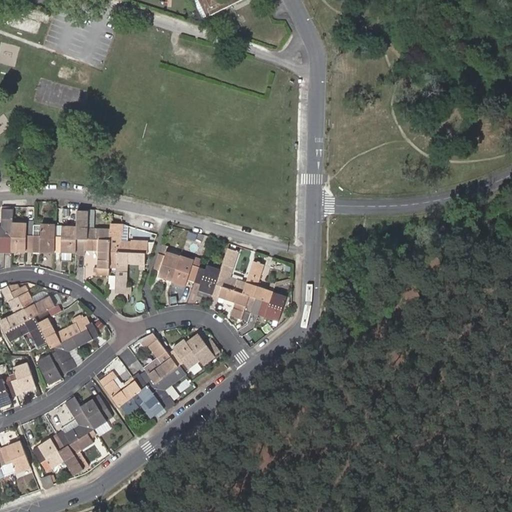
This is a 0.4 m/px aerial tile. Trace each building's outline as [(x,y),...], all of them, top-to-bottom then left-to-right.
[(198,0),(206,17),(241,0),(198,0)] [(1,226),(0,226),(0,252),(12,253),(12,251),(76,253),(76,255),(85,255),(85,251),(98,251),(98,268),(94,268),(94,275),(110,276),(110,268),(117,268),(116,294),(130,294),(132,294),(132,287),(128,287),(129,265),(145,265),(146,255),(148,255),(151,255),(155,243),(148,243),(128,243),(123,242),(123,223),(112,223),(111,230),(89,229),(89,219),(89,211),(78,210),(77,226),(63,226),(63,237),(55,236),(55,226),(42,225),(41,235),(35,235),(35,222),(27,222),(27,225),(13,224),(14,209),(14,206),(2,206),(2,209),(1,226)] [(160,253),(155,268),(161,270),(159,277),(186,287),(188,280),(195,283),(202,285),(199,291),(212,296),(211,301),(217,303),(219,299),(235,304),(231,317),(249,322),(252,313),(259,315),(278,322),(287,297),(272,292),(268,291),(257,287),(265,264),(255,260),(247,283),(231,277),(239,253),(239,252),(228,248),(228,250),(221,269),(208,265),(207,269),(200,267),(202,263),(195,261),(167,251),(166,255),(160,253)] [(48,385),(62,378),(61,375),(77,367),(69,351),(99,336),(93,323),(91,324),(87,316),(83,319),(81,316),(74,319),(77,324),(56,333),(48,318),(52,315),(61,311),(59,306),(56,307),(51,297),(34,305),(31,299),(25,286),(18,289),(16,285),(12,285),(9,286),(2,289),(1,289),(14,315),(0,322),(10,342),(23,335),(30,332),(38,347),(48,342),(51,348),(55,347),(60,358),(54,361),(50,355),(37,362),(48,385)] [(212,296),(199,291),(198,297),(211,301),(212,296)] [(34,305),(51,297),(43,294),(31,299),(34,305)] [(23,335),(31,350),(38,347),(30,332),(23,335)] [(154,334),(154,333),(148,335),(138,340),(141,343),(145,349),(149,347),(158,359),(163,365),(148,376),(145,372),(140,376),(138,374),(133,378),(123,385),(127,388),(122,392),(113,380),(117,378),(113,372),(101,381),(120,407),(121,407),(127,415),(140,405),(145,402),(156,415),(164,409),(165,411),(174,404),(164,390),(185,375),(179,366),(183,363),(188,370),(200,361),(202,365),(220,352),(210,339),(204,343),(198,335),(190,341),(188,337),(184,340),(173,349),(174,351),(169,354),(154,334)] [(148,376),(163,365),(158,359),(144,370),(145,372),(148,376)] [(36,386),(28,363),(14,367),(18,379),(5,384),(3,379),(0,380),(0,408),(12,404),(10,398),(24,394),(22,390),(36,386)] [(75,456),(81,452),(94,444),(88,434),(108,422),(113,418),(108,409),(100,395),(81,407),(75,396),(65,403),(76,420),(63,428),(63,431),(33,450),(41,463),(42,463),(47,460),(53,469),(56,474),(68,467),(74,475),(84,470),(75,456)] [(151,419),(156,415),(145,402),(140,405),(151,419)] [(30,466),(21,442),(0,449),(0,466),(13,461),(17,471),(30,466)] [(89,466),(81,452),(75,456),(84,470),(89,466)] [(47,460),(42,463),(48,472),(53,469),(47,460)] [(50,476),(41,479),(44,488),(54,485),(50,476)]
